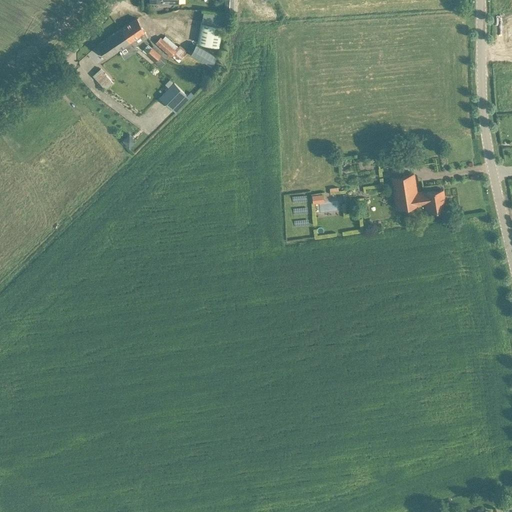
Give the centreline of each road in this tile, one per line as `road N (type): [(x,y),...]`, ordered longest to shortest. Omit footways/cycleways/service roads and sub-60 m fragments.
road 1 (tertiary): [(511,258),(483,115),(481,0)]
road 2 (tertiary): [(0,104),(49,68),(113,0)]
